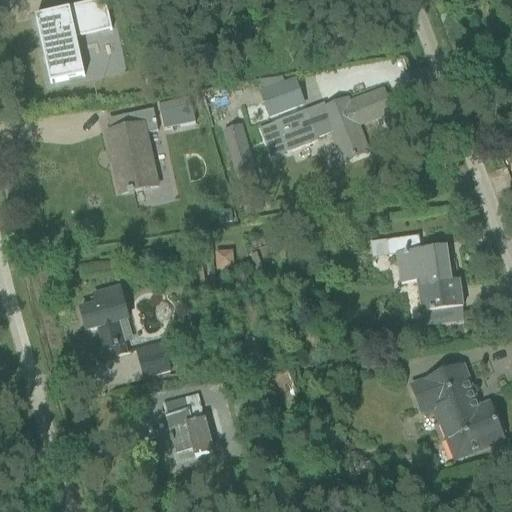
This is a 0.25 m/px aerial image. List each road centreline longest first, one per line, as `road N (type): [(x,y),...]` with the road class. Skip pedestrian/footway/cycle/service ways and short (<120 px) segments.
road 1 (residential): [(409,0),(511,268)]
road 2 (residential): [(0,269),(67,511)]
